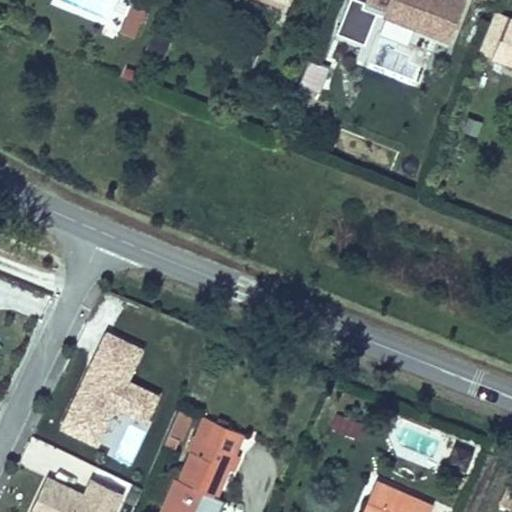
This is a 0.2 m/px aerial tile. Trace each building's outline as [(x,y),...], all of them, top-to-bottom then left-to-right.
[(131,0),(120,32),(135,38),(148,2),(142,0),(131,0)] [(374,16),(450,46),(467,5),(454,0),(364,0),(363,3),(354,0),(347,0),(334,34),(362,46),(374,16)] [(511,55),(511,24),(494,17),(478,58),(507,69),(511,55)] [(311,96),(322,70),(301,61),(290,87),(311,96)] [(105,327),(61,422),(94,439),(116,399),(145,415),(160,393),(128,377),(140,345),(105,327)] [(180,448),(194,414),(178,408),(164,442),(180,448)] [(361,439),(366,425),(338,415),(333,429),(361,439)] [(183,477),(179,475),(166,506),(179,511),(222,511),(229,496),(219,491),(231,463),(237,465),(243,452),(237,449),(243,435),(216,423),(210,437),(198,432),(192,445),(196,447),(183,477)] [(46,473),(28,511),(29,511),(110,511),(122,489),(91,473),(83,489),(46,473)] [(426,511),(432,500),(377,474),(359,511),(426,511)]
